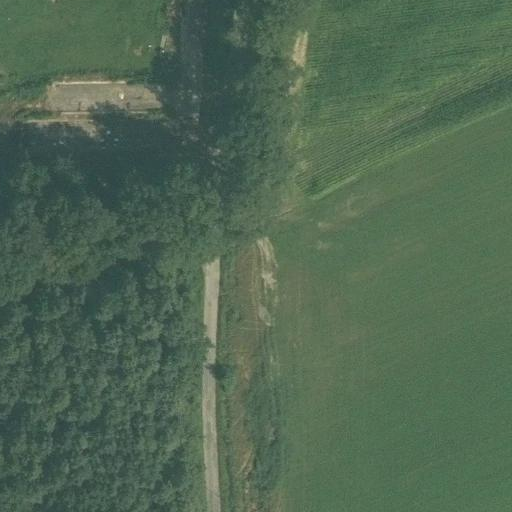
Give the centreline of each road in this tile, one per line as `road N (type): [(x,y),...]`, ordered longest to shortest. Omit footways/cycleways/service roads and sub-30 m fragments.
road 1 (unclassified): [(212,511),(213,234)]
road 2 (unclassified): [(213,234),(249,0)]
road 3 (unclassified): [(0,256),(213,234)]
